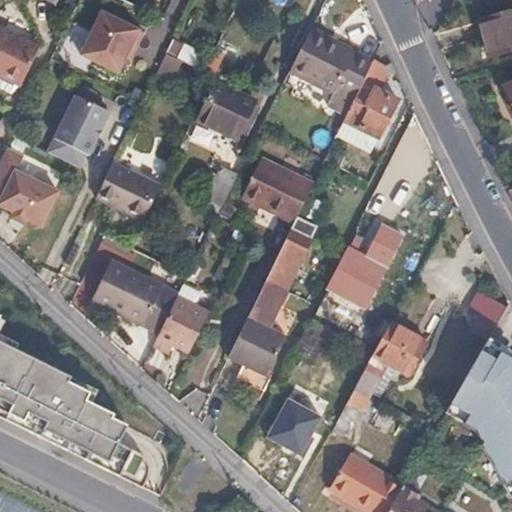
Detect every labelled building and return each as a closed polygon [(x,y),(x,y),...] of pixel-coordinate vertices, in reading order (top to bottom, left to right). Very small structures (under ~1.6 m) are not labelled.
[(0,59),(26,72),(45,33),(0,11),(0,59)] [(100,12),(79,55),(117,73),(129,48),(134,50),(142,33),(100,12)] [(372,61),(311,31),(288,74),(332,95),(326,108),(345,116),(372,61)] [(171,41),(164,55),(204,73),(211,59),(171,41)] [(213,77),(221,62),(224,56),(214,52),(211,59),(204,73),(213,77)] [(181,63),(164,55),(153,77),(169,85),(181,63)] [(374,57),(372,61),(345,116),(342,121),(378,139),(399,98),(381,90),(390,73),(387,62),(374,57)] [(0,59),(0,70),(22,81),(26,72),(0,59)] [(511,104),(511,83),(503,87),(511,104)] [(221,207),(260,130),(247,124),(256,106),(214,87),(198,120),(239,139),(209,201),(221,207)] [(75,96),(47,152),(78,168),(85,155),(88,156),(110,113),(75,96)] [(21,158),(5,149),(0,158),(0,204),(12,211),(26,218),(41,225),(57,193),(14,172),(21,158)] [(292,225),(297,214),(311,185),(260,159),(241,200),(292,225)] [(112,163),(96,196),(143,221),(161,185),(112,163)] [(26,218),(12,211),(9,218),(23,224),(26,218)] [(265,279),(285,291),(318,225),(297,214),(292,225),(265,279)] [(371,295),(387,263),(369,253),(367,258),(350,249),(336,276),(371,295)] [(93,298),(159,330),(177,294),(179,290),(113,257),(93,298)] [(269,324),(285,291),(265,279),(227,356),(267,375),(287,332),(269,324)] [(477,290),(463,312),(491,329),(505,307),(477,290)] [(173,344),(190,352),(210,311),(177,294),(159,330),(152,343),(169,352),(173,344)] [(309,358),(324,327),(310,320),(295,350),(309,358)] [(357,387),(368,393),(377,376),(388,381),(394,368),(409,375),(427,342),(391,321),(359,378),(362,379),(357,387)] [(0,393),(21,351),(0,341),(0,393)] [(41,362),(21,351),(0,393),(0,409),(14,417),(41,362)] [(480,351),(450,403),(468,414),(463,422),(474,429),(483,442),(480,443),(504,482),(509,479),(511,484),(511,361),(508,355),(502,364),(480,351)] [(41,362),(14,417),(30,424),(27,430),(65,449),(69,442),(86,451),(83,458),(104,468),(107,463),(120,469),(117,475),(125,479),(138,453),(133,449),(129,447),(123,443),(117,441),(106,436),(103,434),(111,417),(113,413),(85,400),(89,392),(67,381),(70,376),(41,362)] [(359,410),(368,393),(357,387),(332,429),(341,434),(353,412),(348,409),(351,406),(359,410)] [(316,418),(281,401),(261,442),(296,459),(316,418)] [(114,419),(111,417),(103,434),(106,436),(114,419)] [(114,419),(106,436),(117,441),(126,425),(114,419)] [(86,451),(69,442),(65,449),(83,458),(86,451)] [(328,487),(368,511),(385,511),(401,487),(402,485),(403,483),(349,452),(328,487)] [(142,457),(138,453),(125,479),(142,486),(144,483),(145,480),(147,476),(147,472),(148,467),(147,463),(142,457)] [(120,469),(107,463),(104,468),(117,475),(120,469)] [(414,492),(402,485),(401,487),(385,511),(422,511),(427,505),(412,495),(414,492)] [(40,511),(0,492),(0,511),(40,511)] [(217,511),(236,511),(243,502),(231,493),(217,511)]
